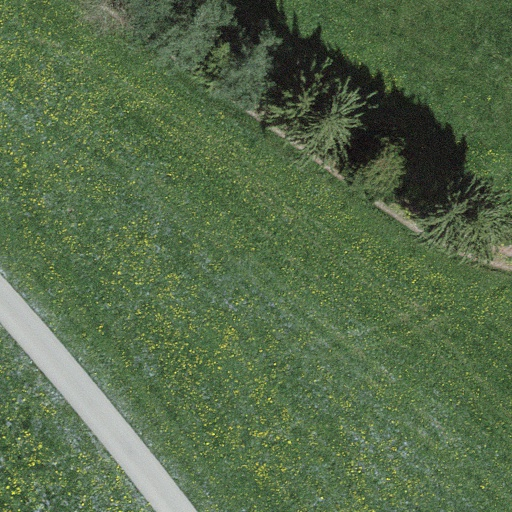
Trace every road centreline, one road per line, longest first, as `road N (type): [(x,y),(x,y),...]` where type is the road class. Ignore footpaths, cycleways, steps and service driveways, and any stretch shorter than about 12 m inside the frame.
road 1 (track): [(511,260),(489,257),(387,194),(118,0)]
road 2 (track): [(175,511),(0,300)]
